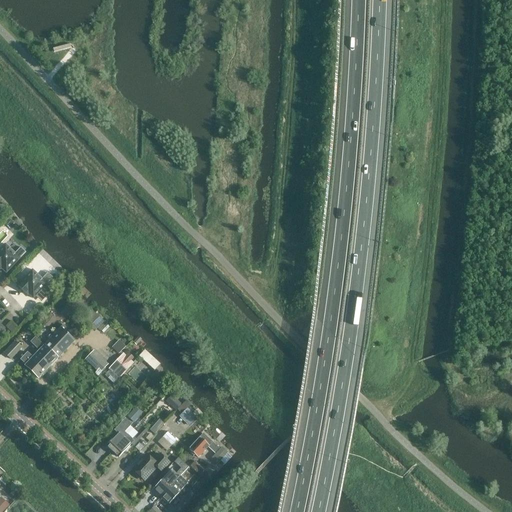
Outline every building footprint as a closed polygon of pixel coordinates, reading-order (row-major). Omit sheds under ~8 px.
[(6,273),(26,252),(21,247),(15,253),(6,244),(0,250),(0,269),(0,270),(2,268),(6,273)] [(33,299),(53,278),(48,273),(42,279),(33,270),(17,286),(28,295),(29,294),(33,299)] [(36,296),(42,301),(52,290),(47,285),(36,296)] [(94,330),(103,320),(95,313),(86,323),(94,330)] [(65,331),(62,328),(61,328),(52,338),(65,351),(75,341),(65,331)] [(44,345),(36,337),(31,342),(39,351),(44,345)] [(65,351),(52,338),(44,345),(58,358),(65,351)] [(127,346),(119,338),(111,346),(119,354),(127,346)] [(11,359),(22,348),(15,342),(4,353),(11,359)] [(58,358),(44,345),(39,351),(36,354),(50,367),(58,358)] [(110,362),(96,349),(86,360),(97,371),(100,368),(103,371),(110,362)] [(134,358),(127,351),(123,354),(133,364),(134,363),(132,360),(134,358)] [(50,367),(36,354),(33,357),(28,353),(21,360),(26,365),(25,365),(39,379),(50,367)] [(133,364),(123,354),(117,361),(118,363),(127,371),(133,364)] [(127,371),(118,363),(110,371),(119,379),(127,371)] [(119,379),(110,371),(109,370),(106,374),(115,383),(119,379)] [(177,409),(180,405),(169,398),(166,402),(177,409)] [(136,407),(128,415),(135,421),(143,413),(136,407)] [(139,440),(135,436),(132,439),(125,432),(132,424),(126,419),(115,430),(118,433),(119,433),(122,436),(123,434),(129,439),(130,439),(133,442),(131,444),(134,446),(139,440)] [(139,440),(147,431),(143,427),(135,436),(139,440)] [(168,442),(172,445),(177,438),(168,432),(163,438),(168,442)] [(113,451),(125,438),(122,436),(119,433),(118,433),(107,446),(113,451)] [(119,457),(131,444),(133,442),(130,439),(129,439),(123,434),(122,436),(125,438),(113,451),(119,457)] [(198,458),(209,447),(216,454),(212,458),(218,463),(220,461),(227,454),(228,453),(222,447),(220,449),(204,434),(189,449),(198,458)] [(144,480),(156,467),(162,472),(170,463),(160,454),(155,460),(152,460),(147,455),(133,470),(136,473),(135,475),(139,478),(141,478),(144,480)] [(224,465),(231,457),(227,454),(220,461),(224,465)] [(185,464),(179,458),(175,463),(181,469),(185,464)] [(170,504),(188,484),(185,481),(191,475),(187,470),(180,477),(162,497),(170,504)] [(162,497),(180,477),(177,473),(170,481),(166,477),(154,489),(162,497)] [(0,509),(2,511),(3,511),(11,504),(2,496),(0,497),(0,509)]
